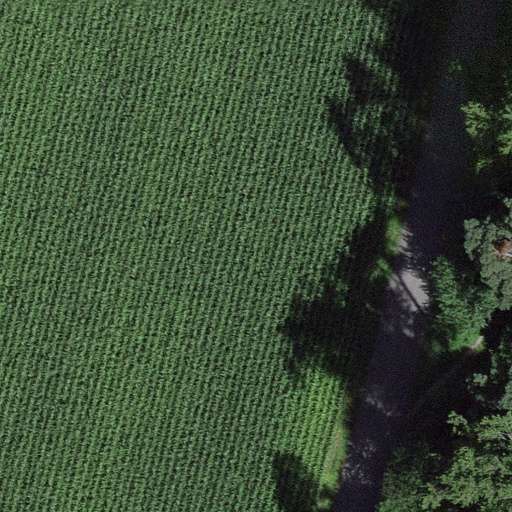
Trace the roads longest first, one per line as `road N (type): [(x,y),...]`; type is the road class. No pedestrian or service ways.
road 1 (unclassified): [(461,0),(359,511)]
road 2 (track): [(383,402),(461,345),(511,270)]
